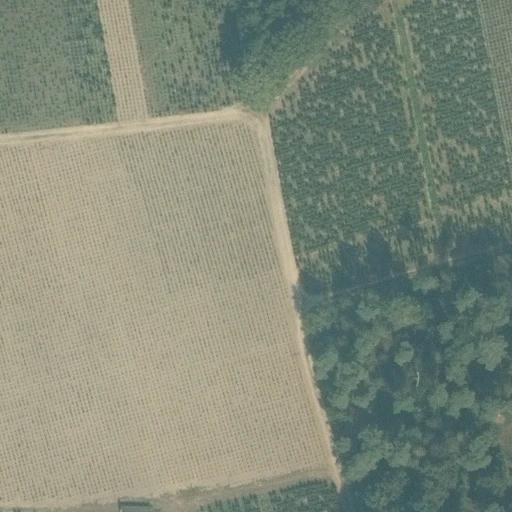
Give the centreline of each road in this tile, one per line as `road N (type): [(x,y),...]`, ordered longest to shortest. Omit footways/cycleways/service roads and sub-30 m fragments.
road 1 (track): [(352,511),(297,302),(239,0)]
road 2 (track): [(371,0),(259,112),(0,142)]
road 3 (track): [(297,302),(511,250)]
